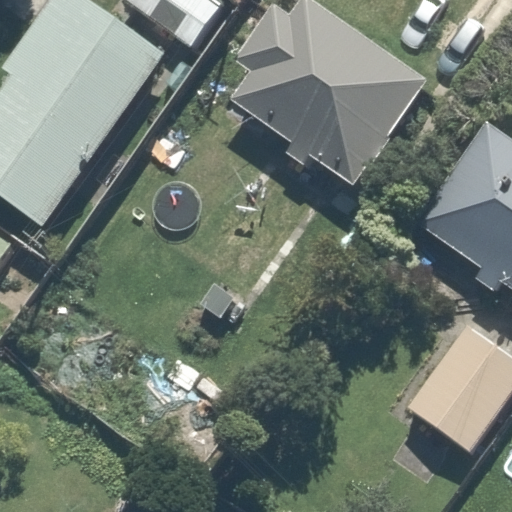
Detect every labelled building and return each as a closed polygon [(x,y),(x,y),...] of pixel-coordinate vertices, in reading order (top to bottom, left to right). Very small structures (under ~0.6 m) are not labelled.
[(0,195),(47,228),(169,55),(90,0),(53,0),(2,74),(14,82),(0,101),(0,195)] [(123,0),(122,1),(202,57),(242,0),(123,0)] [(237,63),(257,78),(237,104),(350,190),(428,88),(316,2),(304,17),(284,2),(237,63)] [(511,137),(495,125),(423,223),(511,287),(511,137)] [(0,231),(0,269),(18,244),(0,231)] [(511,336),(473,310),(408,407),(479,454),(511,405),(511,336)]
